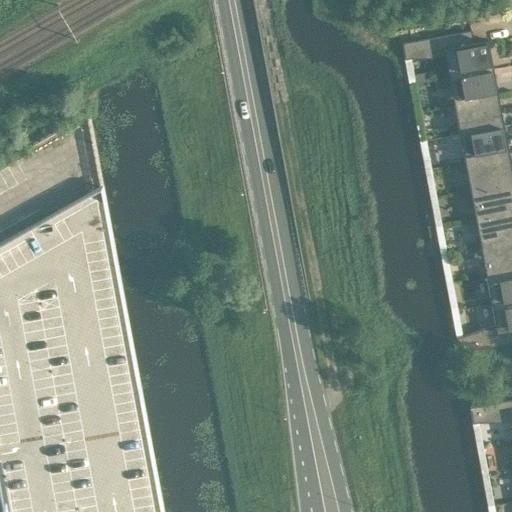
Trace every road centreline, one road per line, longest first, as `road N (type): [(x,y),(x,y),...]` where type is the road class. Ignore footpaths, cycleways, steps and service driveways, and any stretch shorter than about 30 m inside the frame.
road 1 (track): [(323,417),(338,397),(264,0)]
road 2 (primary): [(305,379),(231,0)]
road 3 (primary): [(349,511),(337,446),(305,379)]
road 4 (primary): [(305,379),(311,511)]
